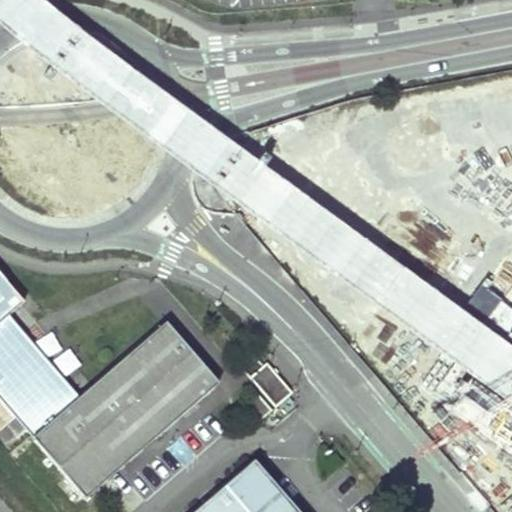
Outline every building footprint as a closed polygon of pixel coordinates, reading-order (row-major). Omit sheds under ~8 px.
[(0,404),(32,442),(79,402),(7,319),(21,307),(0,283),(0,404)] [(79,402),(32,442),(29,445),(82,506),(216,391),(163,330),(79,402)] [(273,407),(290,391),(264,362),(247,377),(273,407)] [(253,425),(270,410),(256,394),(239,408),(253,425)] [(290,511),(252,467),(200,511),(290,511)]
